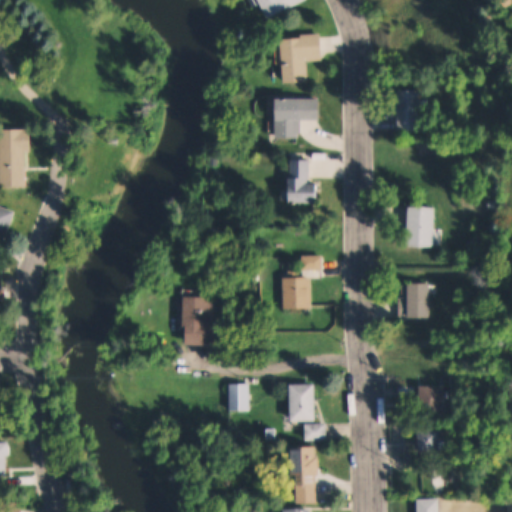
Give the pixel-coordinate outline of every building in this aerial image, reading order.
[(260,0),(298,0),(285,6),(287,9),(268,17),(260,0)] [(304,61),(306,80),(284,82),(279,39),(299,37),(298,34),(315,32),(318,59),(304,61)] [(393,131),(390,91),(409,90),(412,130),(393,131)] [(277,136),(277,97),(317,96),(317,118),(299,119),(299,135),(277,136)] [(266,99),(274,99),(274,113),(267,113),(266,99)] [(34,151),(28,151),(29,186),(3,187),(3,127),(34,127),(34,151)] [(318,183),(318,202),(293,203),(292,158),(309,158),(310,183),(318,183)] [(0,204),(18,210),(8,236),(0,233),(0,204)] [(404,245),(405,206),(429,207),(428,246),(404,245)] [(303,256),(322,255),(322,269),(303,270),(303,256)] [(290,271),(300,270),(301,278),(312,278),(312,308),(286,308),(285,278),(290,278),(290,271)] [(405,282),(425,282),(426,317),(395,318),(394,297),(406,296),(405,282)] [(174,296),(181,296),(181,306),(173,306),(174,296)] [(187,296),(217,297),(217,321),(219,321),(219,344),(189,344),(190,326),(186,326),(187,296)] [(230,384),(249,383),(249,410),(230,411),(230,384)] [(291,384),(314,384),(315,420),(292,421),(291,384)] [(416,386),(439,385),(439,410),(416,410),(416,386)] [(305,423),(325,423),(325,439),(306,440),(305,423)] [(414,429),(437,428),(437,440),(442,440),(442,448),(437,448),(437,451),(414,451),(414,429)] [(0,442),(8,442),(8,475),(0,475),(0,442)] [(298,502),(297,446),(315,446),(316,455),(319,455),(319,474),(316,474),(317,502),(298,502)] [(412,511),(412,498),(432,497),(432,511),(412,511)] [(6,511),(6,500),(25,500),(25,511),(6,511)]
